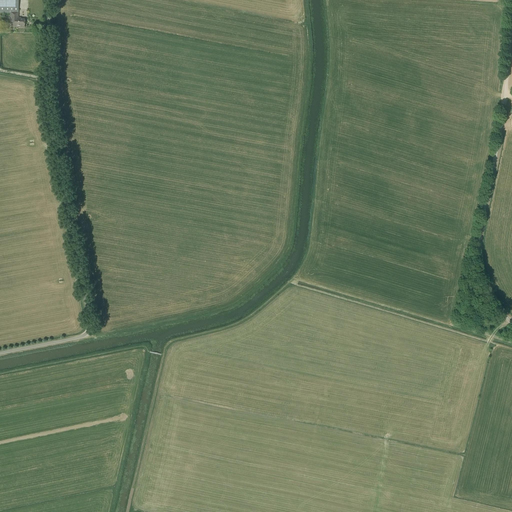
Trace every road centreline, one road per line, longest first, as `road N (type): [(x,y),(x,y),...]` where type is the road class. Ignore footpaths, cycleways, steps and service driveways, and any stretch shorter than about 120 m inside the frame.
road 1 (track): [(88,328),(98,334),(230,303),(281,256),(307,71),(305,26)]
road 2 (unclassified): [(0,353),(80,336),(89,327),(49,121),(48,0)]
road 3 (unclassified): [(511,322),(489,294),(479,262),(511,14)]
road 4 (track): [(293,277),(491,336)]
road 5 (track): [(147,351),(111,511)]
